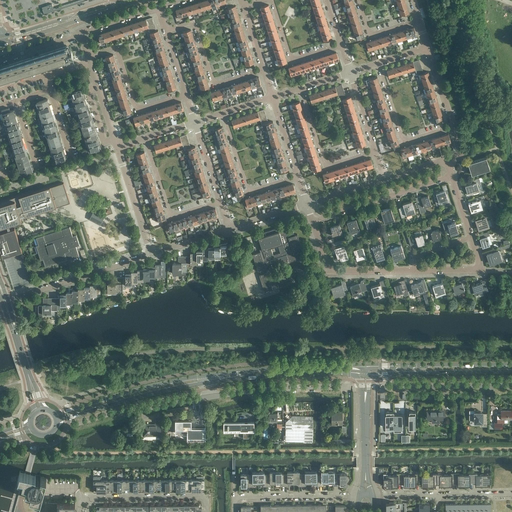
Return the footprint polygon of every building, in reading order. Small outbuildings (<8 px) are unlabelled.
[(82,0),(54,9),(52,4),(47,6),(42,7),(44,14),(88,0),(82,0)] [(0,83),(67,62),(66,58),(70,57),(69,56),(73,55),(70,46),(0,67),(0,83)] [(415,68),(414,65),(413,62),(407,63),(405,63),(405,64),(400,66),(402,73),(415,69),(415,68)] [(402,73),(400,66),(394,67),(392,68),(386,70),(389,77),(402,73)] [(338,94),(337,93),(336,90),(335,87),(335,86),(330,88),(327,88),(327,89),(322,91),(324,98),(338,94)] [(83,93),(82,88),(71,92),(72,97),(83,93)] [(324,98),(322,91),(317,92),(314,93),(309,95),(311,102),(324,98)] [(85,98),(83,93),(72,97),(74,102),(85,98)] [(86,103),(85,98),(74,102),(75,107),(86,103)] [(49,104),(47,99),(37,103),(38,108),(49,104)] [(88,108),(86,103),(75,107),(77,111),(88,108)] [(51,109),(49,104),(38,108),(40,113),(51,109)] [(90,113),(88,108),(77,111),(79,116),(90,113)] [(52,114),(51,109),(40,113),(41,118),(52,114)] [(15,116),(13,110),(2,114),(4,119),(15,116)] [(259,115),(258,111),(252,113),(252,112),(249,113),(250,114),(244,116),(247,123),(260,119),(260,118),(259,115)] [(91,118),(90,113),(79,116),(80,121),(91,118)] [(54,119),(52,114),(41,118),(43,122),(54,119)] [(17,121),(15,116),(4,119),(5,125),(17,121)] [(247,123),(244,116),(239,117),(236,117),(237,118),(231,120),(234,127),(247,123)] [(93,123),(91,118),(80,121),(82,126),(93,123)] [(55,124),(54,119),(43,122),(45,127),(55,124)] [(19,126),(17,121),(5,125),(7,130),(19,126)] [(94,128),(93,123),(82,126),(83,131),(94,128)] [(57,129),(55,124),(45,127),(46,132),(57,129)] [(20,132),(19,126),(7,130),(9,135),(20,132)] [(96,133),(94,128),(83,131),(85,136),(96,133)] [(59,134),(57,129),(46,132),(48,137),(59,134)] [(22,137),(20,132),(9,135),(11,141),(22,137)] [(97,138),(96,133),(85,136),(87,141),(97,138)] [(60,139),(59,134),(48,137),(49,142),(60,139)] [(182,143),(181,140),(180,136),(174,138),(174,137),(172,138),(172,139),(167,140),(169,148),(182,144),(182,143)] [(24,143),(22,137),(11,141),(12,146),(24,143)] [(99,143),(97,138),(87,141),(88,146),(99,143)] [(62,144),(60,139),(49,142),(51,147),(62,144)] [(169,148),(167,140),(162,142),(161,142),(159,142),(159,143),(154,145),(156,152),(169,148)] [(26,148),(24,143),(12,146),(14,152),(26,148)] [(101,148),(99,143),(88,146),(89,149),(88,149),(89,152),(90,151),(92,152),(97,151),(96,149),(101,148)] [(63,149),(62,144),(51,147),(52,152),(63,149)] [(27,154),(26,148),(14,152),(16,157),(27,154)] [(65,154),(63,149),(52,152),(54,157),(65,154)] [(29,159),(27,154),(16,157),(18,163),(29,159)] [(67,159),(65,154),(54,157),(56,162),(67,159)] [(490,169),(488,162),(486,157),(468,163),(469,166),(467,167),(468,169),(469,168),(471,175),(490,169)] [(31,164),(29,159),(18,163),(19,168),(31,164)] [(33,170),(31,164),(19,168),(21,174),(24,173),(29,171),(33,170)] [(479,191),(477,184),(481,183),(479,178),(469,181),(470,184),(465,186),(467,193),(472,191),(473,194),(479,191)] [(38,213),(70,203),(64,183),(50,187),(33,192),(33,191),(0,201),(0,248),(3,257),(12,254),(22,251),(13,224),(21,221),(20,217),(25,215),(25,217),(38,213)] [(448,199),(445,190),(436,193),(436,195),(434,196),(437,206),(440,205),(439,202),(448,199)] [(431,204),(428,196),(421,198),(421,199),(420,199),(419,197),(416,198),(420,213),(426,211),(424,207),(431,204)] [(482,208),(480,203),(478,204),(477,201),(481,199),(480,196),(473,199),(474,202),(468,203),(471,212),(482,208)] [(415,213),(411,201),(402,204),(403,207),(399,208),(402,218),(404,217),(404,215),(406,214),(406,215),(415,213)] [(397,220),(394,211),(391,212),(390,208),(386,209),(385,209),(385,210),(381,211),(383,217),(382,217),(383,218),(385,222),(393,219),(394,222),(397,220)] [(487,222),(486,218),(487,217),(486,213),(477,216),(478,220),(476,220),(479,229),(484,228),(484,225),(487,224),(487,222)] [(103,219),(92,214),(89,220),(100,225),(103,219)] [(376,225),(373,214),(361,217),(363,224),(365,223),(367,228),(376,225)] [(361,226),(358,216),(355,217),(356,219),(347,222),(350,233),(359,230),(358,227),(361,226)] [(458,233),(455,221),(447,224),(447,222),(442,223),(444,230),(448,228),(449,228),(451,235),(458,233)] [(345,232),(342,222),(338,223),(339,224),(330,227),(332,232),(331,232),(332,236),(345,232)] [(278,287),(295,282),(294,278),(307,274),(304,264),(303,264),(301,259),(302,258),(298,247),(301,247),(297,234),(294,235),(292,227),(284,230),(283,226),(257,234),(260,244),(258,245),(260,252),(252,254),(258,271),(260,271),(261,274),(259,275),(264,292),(272,289),(271,285),(277,283),(278,287)] [(442,238),(439,229),(432,231),(430,226),(425,227),(428,237),(432,236),(433,241),(442,238)] [(79,256),(76,246),(79,245),(76,235),(73,237),(70,227),(45,235),(46,237),(44,238),(43,235),(36,238),(38,245),(36,246),(41,260),(43,259),(45,267),(67,260),(66,257),(73,255),(74,257),(79,256)] [(492,244),(490,238),(488,239),(487,236),(486,237),(486,236),(485,233),(479,235),(480,238),(480,239),(482,247),(490,245),(489,245),(492,244)] [(425,243),(424,239),(425,239),(425,237),(423,237),(422,234),(419,235),(418,235),(415,236),(414,234),(408,236),(410,244),(417,242),(418,246),(425,243)] [(347,255),(344,245),(334,248),(337,258),(340,257),(347,255)] [(366,258),(362,246),(354,249),(353,246),(349,247),(353,256),(355,256),(357,261),(366,258)] [(384,258),(381,248),(375,250),(374,246),(368,247),(371,256),(375,254),(377,260),(384,258)] [(405,257),(401,246),(390,249),(389,246),(386,247),(389,257),(392,256),(394,261),(405,257)] [(498,250),(495,251),(487,254),(490,264),(501,260),(498,250)] [(181,272),(181,263),(181,262),(178,262),(178,263),(172,263),(172,272),(181,272)] [(428,290),(424,279),(421,280),(421,282),(411,285),(414,294),(425,291),(428,290)] [(448,290),(444,279),(441,280),(442,283),(432,286),(434,293),(435,293),(436,296),(442,294),(441,291),(444,290),(445,291),(448,290)] [(467,287),(464,279),(461,280),(462,283),(456,285),(456,284),(452,285),(454,291),(457,290),(458,292),(461,291),(464,290),(463,288),(464,288),(464,287),(466,287),(467,287)] [(488,290),(484,279),(480,281),(479,283),(472,285),(474,294),(488,290)] [(367,290),(364,280),(360,281),(361,283),(359,284),(359,283),(350,286),(352,292),(357,291),(357,292),(358,292),(358,291),(361,290),(361,292),(367,290)] [(387,290),(384,280),(379,282),(380,284),(370,287),(374,296),(383,293),(383,292),(383,291),(387,290)] [(407,289),(404,280),(398,282),(398,284),(394,285),(396,294),(404,292),(403,290),(407,289)] [(100,296),(100,283),(96,283),(96,285),(90,285),(90,287),(90,296),(100,296)] [(116,293),(116,284),(116,283),(113,283),(113,284),(107,284),(107,293),(116,293)] [(345,293),(343,288),(342,284),(331,287),(334,297),(345,293)] [(51,314),(51,310),(57,310),(57,305),(54,305),(51,305),(51,303),(48,303),(48,305),(42,305),(42,306),(38,306),(38,317),(43,317),(42,314),(51,314)] [(445,418),(445,411),(427,411),(427,418),(432,418),(432,423),(440,422),(440,418),(445,418)] [(486,426),(486,414),(484,414),(483,414),(483,412),(478,412),(478,411),(469,411),(469,420),(474,420),(474,423),(480,423),(480,426),(486,426)] [(511,419),(511,411),(501,411),(501,415),(497,415),(497,423),(504,423),(504,419),(511,419)] [(277,423),(277,413),(269,413),(269,420),(274,420),(274,423),(277,423)] [(342,424),(342,413),(332,413),(332,423),(336,423),(336,424),(342,424)] [(313,428),(312,415),(293,415),(285,422),(284,441),(312,442),(313,428)] [(206,439),(205,427),(191,428),(191,420),(183,420),(183,419),(182,419),(181,419),(180,420),(175,420),(175,431),(174,431),(174,432),(174,433),(173,433),(174,434),(174,435),(175,435),(176,435),(176,434),(177,434),(177,433),(187,433),(187,439),(206,439)] [(161,436),(161,426),(162,426),(162,420),(156,421),(156,424),(143,425),(143,436),(152,436),(152,433),(156,433),(156,436),(161,436)] [(243,438),(248,438),(248,431),(254,431),(254,422),(248,422),(248,421),(247,421),(247,422),(223,422),(223,431),(243,431),(243,438)] [(44,487),(45,484),(46,478),(40,476),(40,478),(39,477),(37,477),(35,476),(36,475),(28,473),(20,471),(18,477),(20,478),(23,479),(22,484),(24,485),(27,485),(25,490),(31,492),(29,497),(40,500),(44,487)] [(320,486),(319,474),(317,474),(317,471),(311,472),(311,483),(317,483),(317,486),(320,486)] [(328,483),(328,471),(322,471),(322,474),(319,474),(320,486),(323,486),(323,483),(328,483)] [(337,486),(337,474),(334,474),(334,471),(328,471),(328,483),(334,483),(334,486),(337,486)] [(258,484),(258,472),(252,472),(252,475),(249,475),(250,487),(253,487),(253,484),(258,484)] [(267,486),(267,475),(264,475),(264,472),(258,472),(258,484),(264,484),(264,487),(267,486)] [(276,484),(276,472),(270,472),(270,475),(267,475),(267,486),(270,486),(270,484),(276,484)] [(285,486),(284,475),(282,475),(282,472),(276,472),(276,484),(282,484),(282,486),(285,486)] [(293,483),(293,472),(287,472),(287,475),(284,475),(285,486),(288,486),(288,483),(293,483)] [(302,486),(302,474),(299,474),(299,472),(293,472),(293,483),(299,483),(299,486),(302,486)] [(311,483),(311,472),(305,472),(305,474),(302,474),(302,486),(305,486),(305,483),(311,483)] [(347,485),(347,473),(340,473),(340,474),(337,474),(337,486),(340,486),(340,485),(347,485)] [(419,484),(419,473),(415,474),(415,475),(410,475),(410,486),(416,486),(416,484),(419,484)] [(428,486),(428,475),(423,475),(423,473),(419,473),(419,484),(422,484),(422,486),(428,486)] [(437,484),(437,473),(433,473),(433,475),(428,475),(428,486),(434,486),(434,484),(437,484)] [(446,486),(446,475),(441,475),(441,473),(437,473),(437,484),(440,484),(440,486),(446,486)] [(455,484),(455,473),(451,473),(451,475),(446,475),(446,486),(452,486),(452,484),(455,484)] [(464,486),(464,475),(459,475),(459,473),(455,473),(455,484),(458,484),(458,486),(464,486)] [(473,484),(473,473),(469,473),(469,475),(464,475),(464,486),(470,486),(470,484),(473,484)] [(482,486),(482,474),(477,474),(477,473),(473,473),(473,484),(476,484),(476,486),(482,486)] [(491,483),(490,473),(487,473),(487,474),(482,474),(482,486),(488,486),(488,483),(491,483)] [(250,487),(249,475),(247,475),(247,474),(240,474),(241,486),(247,486),(247,487),(250,487)] [(392,487),(392,475),(387,475),(387,474),(383,474),(383,484),(386,484),(386,486),(386,487),(392,487)] [(401,484),(401,474),(397,474),(397,475),(392,475),(392,487),(398,486),(398,484),(401,484)] [(410,486),(410,475),(405,475),(405,474),(401,474),(401,484),(404,484),(404,486),(410,486)] [(196,490),(196,479),(188,480),(189,492),(192,492),(192,490),(196,490)] [(205,492),(204,479),(196,479),(196,490),(201,490),(201,492),(205,492)] [(101,491),(101,480),(93,481),(93,493),(97,493),(97,491),(101,491)] [(109,493),(109,480),(101,480),(101,491),(106,491),(106,493),(109,493)] [(117,491),(117,480),(109,480),(109,493),(113,493),(113,491),(117,491)] [(125,492),(125,480),(117,480),(117,491),(122,491),(122,492),(125,492)] [(133,491),(133,480),(125,480),(125,492),(128,492),(128,491),(133,491)] [(141,492),(141,480),(133,480),(133,491),(138,491),(138,492),(141,492)] [(149,491),(149,480),(141,480),(141,492),(144,492),(144,491),(149,491)] [(157,492),(157,480),(149,480),(149,491),(154,491),(154,492),(157,492)] [(165,491),(165,480),(157,480),(157,492),(160,492),(160,491),(165,491)] [(173,492),(173,480),(165,480),(165,491),(169,491),(169,492),(173,492)] [(181,490),(181,480),(173,480),(173,492),(176,492),(176,490),(181,490)] [(189,492),(188,480),(181,480),(181,490),(185,490),(185,492),(189,492)] [(75,511),(76,510),(73,510),(73,509),(75,509),(75,503),(70,503),(57,503),(57,511),(75,511)]
